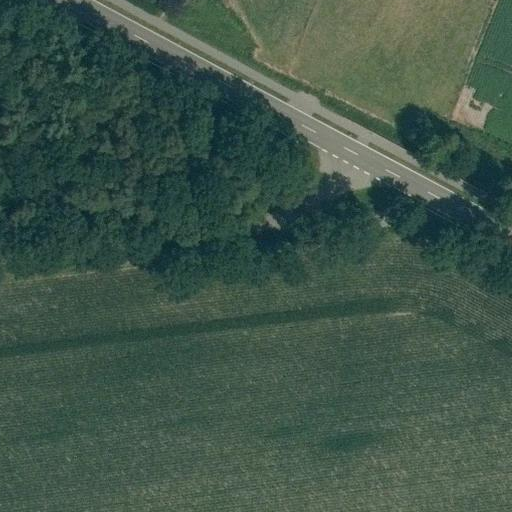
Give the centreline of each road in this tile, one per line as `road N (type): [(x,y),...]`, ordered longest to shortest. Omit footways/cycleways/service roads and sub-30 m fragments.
road 1 (unclassified): [(0,242),(333,190),(368,160)]
road 2 (tertiary): [(368,160),(68,0)]
road 3 (tertiary): [(511,237),(368,160)]
